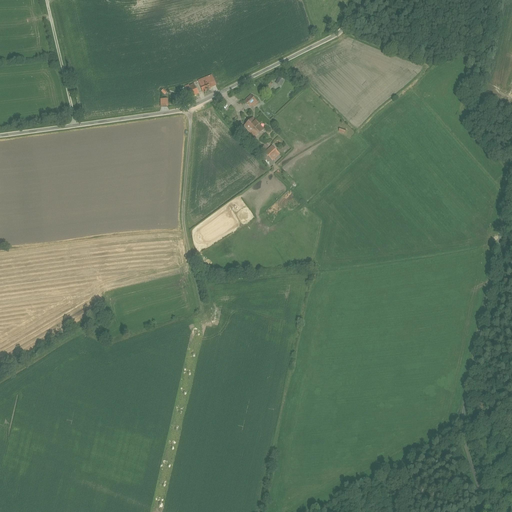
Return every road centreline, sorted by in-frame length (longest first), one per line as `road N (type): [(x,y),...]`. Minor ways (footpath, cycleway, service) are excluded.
road 1 (unclassified): [(0,137),(190,108),(335,37),(369,0)]
road 2 (unclassified): [(511,184),(463,420),(486,511)]
road 3 (unclassified): [(156,511),(0,451)]
road 4 (track): [(46,0),(76,125)]
road 5 (track): [(190,108),(185,231)]
